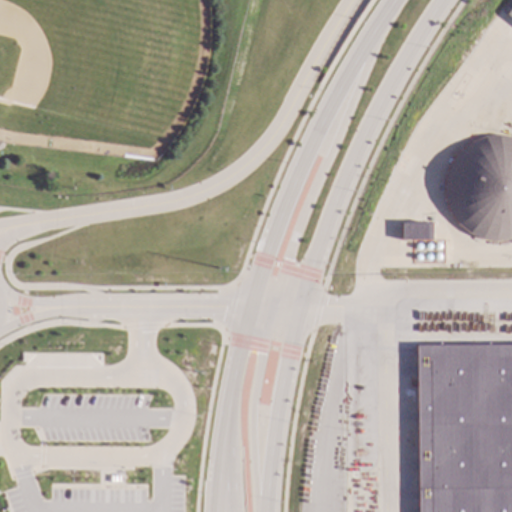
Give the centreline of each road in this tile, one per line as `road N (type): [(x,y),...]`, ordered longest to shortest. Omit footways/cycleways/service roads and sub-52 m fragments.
road 1 (secondary): [(395,0),(306,153),(249,308)]
road 2 (secondary): [(299,309),(361,135),(440,0)]
road 3 (secondary): [(367,41),(363,70),(279,282),(299,309)]
road 4 (secondary): [(261,511),(250,411),(264,329),(249,308)]
road 5 (secondary): [(265,511),(299,309)]
